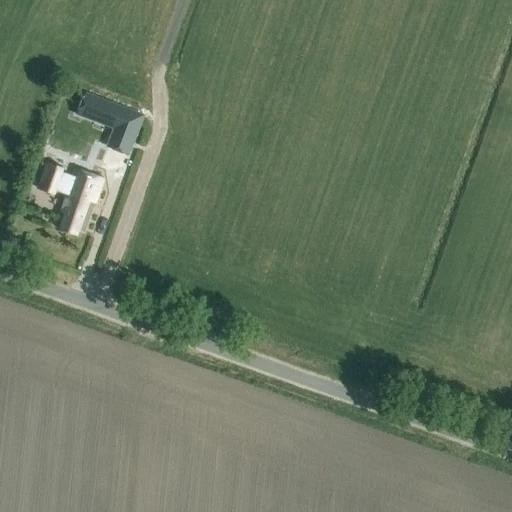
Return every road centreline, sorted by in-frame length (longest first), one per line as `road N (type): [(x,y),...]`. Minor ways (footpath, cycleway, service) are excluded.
road 1 (unclassified): [(511,453),(0,272)]
road 2 (track): [(97,307),(160,135),(157,85),(182,0)]
